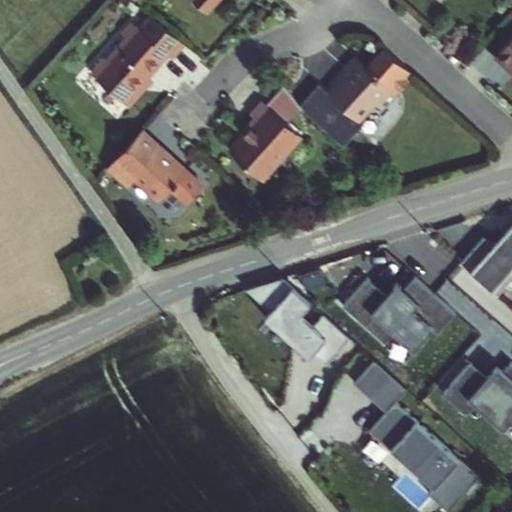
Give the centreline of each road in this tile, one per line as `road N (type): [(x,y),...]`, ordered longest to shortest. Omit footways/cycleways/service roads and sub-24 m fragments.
road 1 (tertiary): [(0,366),(198,279),(511,178)]
road 2 (track): [(329,511),(160,294)]
road 3 (residential): [(511,132),(355,0)]
road 4 (residential): [(343,0),(303,32),(244,57),(207,94)]
